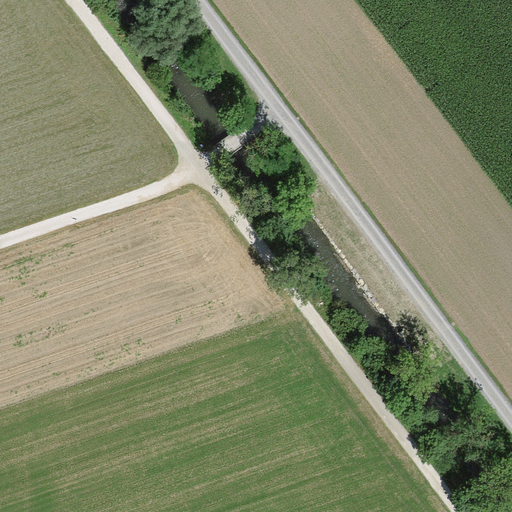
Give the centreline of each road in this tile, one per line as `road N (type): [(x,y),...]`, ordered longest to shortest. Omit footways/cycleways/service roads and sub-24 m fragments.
road 1 (track): [(511,424),(193,0)]
road 2 (track): [(197,167),(451,511)]
road 3 (track): [(278,111),(172,182),(0,242)]
road 4 (track): [(197,167),(69,0)]
